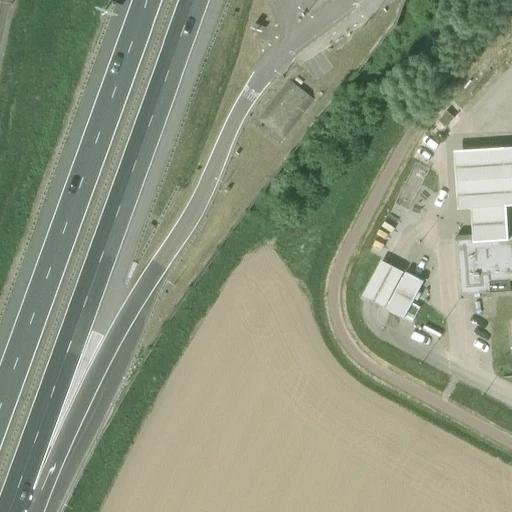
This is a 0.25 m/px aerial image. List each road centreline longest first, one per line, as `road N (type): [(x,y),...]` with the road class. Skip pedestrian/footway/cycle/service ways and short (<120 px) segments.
road 1 (motorway): [(18,484),(193,0)]
road 2 (motorway): [(144,0),(0,401)]
road 3 (motorway): [(18,484),(207,182)]
